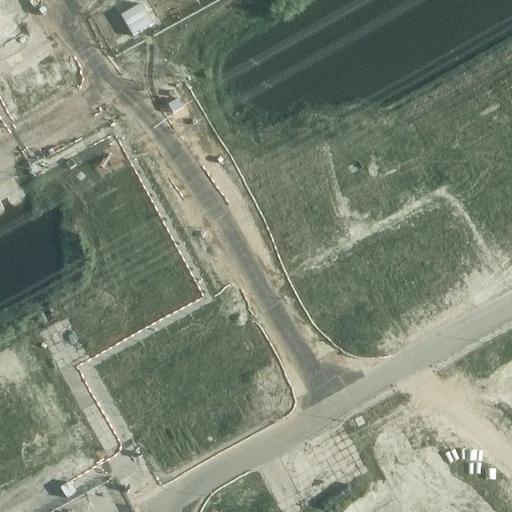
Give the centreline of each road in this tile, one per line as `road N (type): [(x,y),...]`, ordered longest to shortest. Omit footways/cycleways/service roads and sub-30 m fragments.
road 1 (unclassified): [(153,511),(148,502),(511,307)]
road 2 (unknown): [(148,502),(58,333)]
road 3 (track): [(418,359),(446,397),(511,454)]
